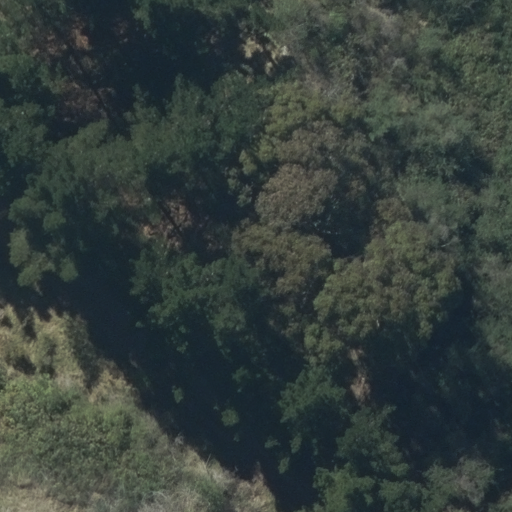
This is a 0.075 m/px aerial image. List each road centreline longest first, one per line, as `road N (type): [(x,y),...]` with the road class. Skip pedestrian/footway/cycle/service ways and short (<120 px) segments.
road 1 (track): [(435,511),(300,288),(182,0)]
road 2 (track): [(297,511),(0,208)]
